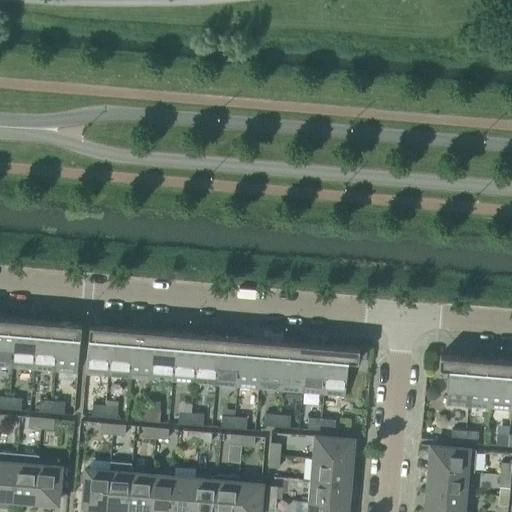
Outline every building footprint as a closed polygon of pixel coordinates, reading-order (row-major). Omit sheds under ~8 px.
[(0,366),(11,368),(16,318),(0,317),(0,366)] [(33,369),(37,320),(16,318),(11,368),(33,369)] [(54,371),(59,322),(37,320),(33,369),(54,371)] [(81,324),(59,322),(54,371),(77,373),(81,324)] [(107,376),(112,327),(89,325),(85,374),(107,376)] [(129,378),(133,328),(112,327),(107,376),(129,378)] [(150,379),(155,330),(133,328),(129,378),(150,379)] [(172,381),(176,332),(155,330),(150,379),(172,381)] [(193,383),(198,334),(176,332),(172,381),(193,383)] [(215,385),(219,336),(198,334),(193,383),(215,385)] [(236,387),(241,338),(219,336),(215,385),(236,387)] [(258,389),(262,339),(241,338),(236,387),(258,389)] [(280,390),(284,341),(262,339),(258,389),(280,390)] [(301,392),(305,343),(284,341),(280,390),(301,392)] [(323,394),(327,345),(305,343),(301,392),(323,394)] [(359,348),(327,345),(323,394),(345,396),(348,360),(358,361),(359,348)] [(468,406),(472,357),(440,355),(438,368),(449,369),(446,405),(468,406)] [(489,408),(493,359),(472,357),(468,406),(489,408)] [(511,410),(511,394),(511,360),(493,359),(489,408),(511,410)] [(0,408),(8,409),(9,397),(0,396),(0,408)] [(21,398),(9,397),(8,409),(20,410),(21,398)] [(51,413),(52,401),(39,400),(38,412),(51,413)] [(64,402),(52,401),(51,413),(63,414),(64,402)] [(104,417),(105,405),(92,404),(91,416),(104,417)] [(117,406),(105,405),(104,417),(116,418),(117,406)] [(147,421),(148,409),(135,408),(134,420),(147,421)] [(160,410),(148,409),(147,421),(159,422),(160,410)] [(190,425),(191,413),(178,411),(177,423),(190,425)] [(203,414),(191,413),(190,425),(202,426),(203,414)] [(276,426),(277,414),(265,413),(264,425),(276,426)] [(10,415),(0,414),(0,424),(9,425),(10,415)] [(290,416),(277,414),(276,426),(289,428),(290,416)] [(233,428),(234,416),(221,415),(220,427),(233,428)] [(246,417),(234,416),(233,428),(245,429),(246,417)] [(40,428),(41,418),(29,417),(28,427),(40,428)] [(320,430),(322,418),(308,417),(307,429),(320,430)] [(53,419),(41,418),(40,428),(52,429),(53,419)] [(335,420),(322,418),(320,430),(334,432),(335,420)] [(112,434),(113,424),(101,423),(100,433),(112,434)] [(125,425),(113,424),(112,434),(124,435),(125,425)] [(155,438),(156,428),(144,427),(143,437),(155,438)] [(168,429),(156,428),(155,438),(167,439),(168,429)] [(464,442),(465,430),(451,429),(450,441),(464,442)] [(198,442),(199,431),(187,430),(186,441),(198,442)] [(478,432),(465,430),(464,442),(477,444),(478,432)] [(211,432),(199,431),(198,442),(210,443),(211,432)] [(508,446),(509,434),(496,433),(495,445),(508,446)] [(241,445),(242,435),(230,434),(229,444),(241,445)] [(254,436),(242,435),(241,445),(253,446),(254,436)] [(316,436),(314,459),(350,462),(352,439),(316,436)] [(270,443),(269,455),(279,456),(280,443),(270,443)] [(431,446),(429,468),(465,471),(474,472),(476,449),(431,446)] [(0,497),(12,499),(16,453),(0,451),(0,497)] [(16,453),(12,499),(34,501),(37,465),(38,455),(16,453)] [(278,468),(279,456),(269,455),(268,467),(278,468)] [(348,483),(350,462),(314,459),(312,480),(348,483)] [(110,461),(109,471),(106,507),(127,509),(130,473),(131,463),(110,461)] [(501,463),(500,475),(510,475),(511,463),(501,463)] [(60,467),(37,465),(34,501),(56,503),(60,467)] [(464,493),(465,471),(429,468),(428,490),(464,493)] [(106,507),(109,471),(86,469),(86,473),(83,473),(80,475),(80,481),(82,483),(85,484),(83,505),(106,507)] [(149,510),(152,475),(130,473),(127,509),(149,510)] [(235,511),(238,482),(238,476),(217,474),(216,480),(217,480),(213,511),(235,511)] [(167,511),(170,511),(174,476),(152,475),(149,510),(167,511)] [(509,488),(510,475),(500,475),(499,487),(509,488)] [(192,511),(195,478),(174,476),(170,511),(192,511)] [(213,511),(217,480),(216,480),(195,478),(192,511),(213,511)] [(346,505),(348,483),(312,480),(310,501),(346,505)] [(258,511),(261,484),(238,482),(235,511),(258,511)] [(267,486),(266,498),(276,499),(277,487),(267,486)] [(433,511),(461,511),(464,493),(428,490),(426,511),(433,511)] [(275,511),(276,499),(266,498),(264,510),(275,511)] [(345,511),(346,505),(310,501),(309,511),(345,511)]
